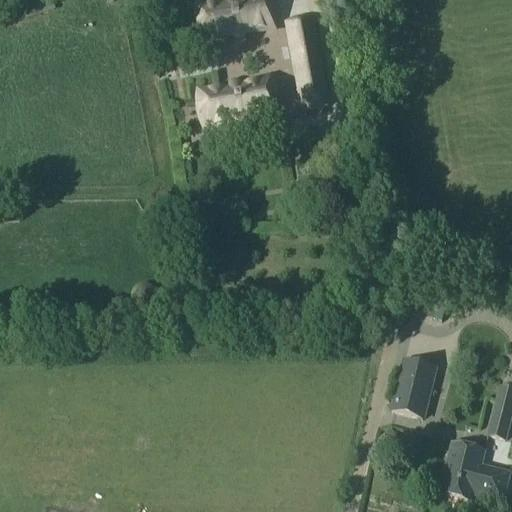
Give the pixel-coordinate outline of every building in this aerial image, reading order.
[(203,45),(229,37),(245,34),(272,32),(272,23),(271,15),(269,7),(266,0),(262,0),(240,6),(224,9),(197,12),(197,20),(198,29),(200,37),(203,45)] [(322,92),(309,23),(295,26),(308,95),(322,92)] [(232,125),(247,122),(274,120),(275,110),(274,101),(271,92),(267,83),(241,90),(226,93),(199,96),(198,105),(199,115),(202,124),(205,132),(232,125)] [(421,424),(434,373),(403,365),(390,416),(421,424)] [(511,415),(494,411),(486,440),(504,445),(511,415)] [(483,456),(451,448),(438,498),(470,506),(472,499),(501,506),(508,478),(479,471),(483,456)]
